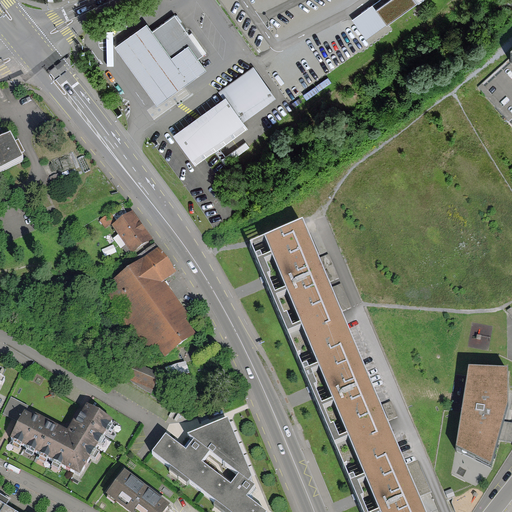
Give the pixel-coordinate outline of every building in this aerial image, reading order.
[(420,0),(398,0),(380,13),(388,24),(420,0)] [(175,16),(153,32),(181,72),(199,60),(204,56),(175,16)] [(181,72),(153,32),(147,25),(115,48),(158,107),(207,71),(199,60),(181,72)] [(223,95),(171,132),(194,165),(203,159),(216,176),(226,169),(213,151),(246,127),(240,119),(273,96),(251,66),(218,89),(223,95)] [(0,171),(24,159),(21,153),(23,151),(18,140),(14,142),(11,135),(5,138),(0,128),(0,171)] [(62,181),(58,173),(47,179),(52,187),(62,181)] [(151,240),(132,211),(111,225),(131,254),(151,240)] [(424,511),(301,223),(247,247),(261,279),(265,288),(267,293),(307,387),(309,393),(312,399),(355,500),(357,505),(360,511),(424,511)] [(177,272),(160,248),(114,281),(119,288),(109,295),(125,317),(120,320),(143,352),(157,343),(164,353),(178,343),(194,332),(184,318),(188,316),(169,288),(164,281),(177,272)] [(190,373),(188,362),(165,367),(168,378),(190,373)] [(152,393),(161,373),(135,364),(128,380),(152,393)] [(508,371),(469,370),(455,450),(492,469),(506,415),(508,408),(508,371)] [(24,406),(12,400),(4,417),(15,423),(24,406)] [(111,425),(87,410),(69,437),(26,417),(13,445),(78,476),(111,425)] [(226,511),(261,511),(248,502),(252,496),(258,490),(251,486),(253,481),(228,423),(190,439),(196,445),(191,451),(187,455),(168,441),(154,458),(171,470),(189,483),(216,504),(226,511)] [(165,511),(169,508),(125,475),(107,498),(126,511),(165,511)] [(0,511),(11,511),(5,508),(9,501),(2,496),(0,495),(0,511)]
